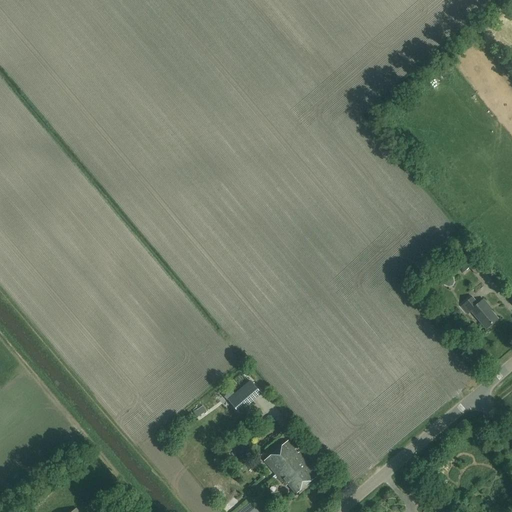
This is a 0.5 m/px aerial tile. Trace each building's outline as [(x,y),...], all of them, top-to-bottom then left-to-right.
[(462,272),(475,262),(467,253),(454,263),(462,272)] [(449,287),(452,285),(454,282),(453,278),(449,277),(446,278),(444,282),(445,285),(449,287)] [(485,329),(497,319),(487,308),(489,307),(483,300),(478,305),(472,298),(461,307),(468,315),(470,313),(485,329)] [(243,377),(231,387),(236,392),(247,382),(243,377)] [(259,392),(250,381),(228,400),(237,410),(259,392)] [(264,461),(276,475),(291,463),(294,467),(304,459),(289,440),(264,461)] [(291,463),(276,475),(280,481),(281,480),(286,485),(287,484),(296,494),(318,476),(304,459),(294,467),(291,463)] [(443,511),(435,502),(423,511),(443,511)]
